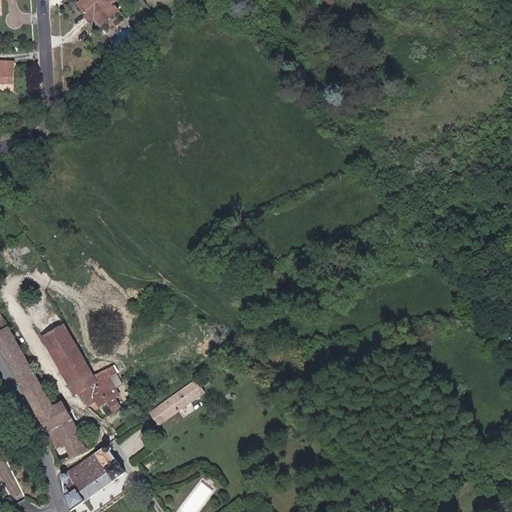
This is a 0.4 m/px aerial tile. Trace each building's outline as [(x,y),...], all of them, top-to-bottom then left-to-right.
[(103,20),(120,6),(127,0),(88,0),(81,6),(97,26),(103,20)] [(323,0),(319,4),(329,15),(345,0),(323,0)] [(125,12),(120,6),(103,20),(108,27),(125,12)] [(0,82),(16,84),(17,62),(0,60),(0,82)] [(104,270),(94,280),(121,309),(131,300),(104,270)] [(28,304),(85,396),(89,403),(96,399),(105,412),(125,400),(113,381),(103,386),(46,294),(28,304)] [(0,338),(27,387),(39,380),(3,315),(0,316),(0,338)] [(210,344),(216,337),(198,319),(192,326),(210,344)] [(43,415),(56,408),(39,380),(27,387),(43,415)] [(205,393),(196,381),(158,408),(167,420),(205,393)] [(88,439),(87,439),(66,403),(59,407),(57,408),(56,408),(43,415),(50,428),(54,431),(67,464),(96,448),(103,443),(98,434),(90,438),(88,439)] [(111,443),(65,471),(71,507),(127,472),(111,443)] [(24,498),(18,508),(23,511),(29,511),(34,505),(24,498)]
